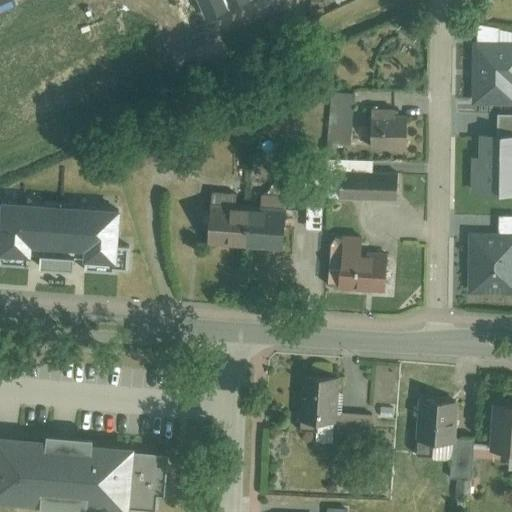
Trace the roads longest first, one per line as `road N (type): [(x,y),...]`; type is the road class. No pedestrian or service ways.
road 1 (residential): [(435,347),(442,0)]
road 2 (residential): [(234,334),(0,317)]
road 3 (residential): [(435,347),(234,334)]
road 4 (residential): [(230,511),(234,334)]
